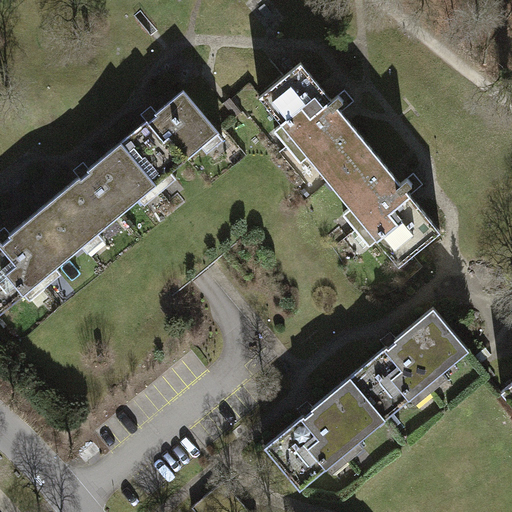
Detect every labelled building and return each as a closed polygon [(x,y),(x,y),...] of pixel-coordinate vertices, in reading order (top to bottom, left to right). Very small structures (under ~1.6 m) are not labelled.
[(264,98),(401,260),(438,229),(300,68),(264,98)] [(219,123),(184,81),(112,141),(147,183),(219,123)] [(147,183),(112,141),(39,203),(74,244),(147,183)] [(0,235),(0,305),(74,244),(39,203),(0,235)] [(439,304),(270,444),(306,487),(475,347),(439,304)]
